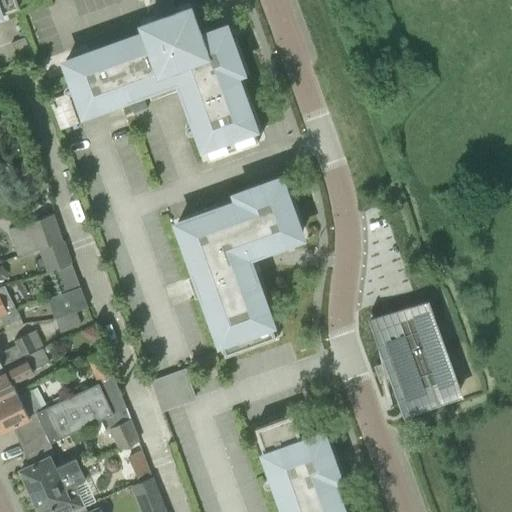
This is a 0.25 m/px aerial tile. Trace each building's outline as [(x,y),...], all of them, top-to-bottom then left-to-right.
[(0,0),(0,13),(19,7),(16,0),(0,0)] [(177,78),(182,92),(207,160),(258,141),(234,74),(240,71),(224,27),(197,37),(187,9),(143,25),(146,32),(64,61),(83,113),(159,85),(159,84),(177,78)] [(60,132),(80,125),(69,95),(49,102),(60,132)] [(31,176),(21,190),(33,199),(44,186),(31,176)] [(176,223),(195,275),(197,280),(203,277),(207,289),(201,292),(224,355),(275,337),(246,256),(300,236),(279,178),(235,194),(237,201),(176,223)] [(56,215),(30,223),(38,250),(43,249),(65,242),(56,215)] [(38,250),(30,223),(14,228),(23,255),(38,250)] [(66,242),(65,242),(43,249),(50,272),(73,264),(66,242)] [(81,287),(80,286),(73,264),(52,271),(60,294),(81,287)] [(0,303),(2,303),(9,299),(2,287),(0,287),(0,303)] [(81,287),(60,294),(48,298),(54,319),(55,319),(77,311),(88,308),(81,287)] [(0,315),(13,309),(9,299),(2,303),(0,303),(0,315)] [(422,307),(376,323),(385,361),(400,402),(450,384),(422,307)] [(77,311),(55,319),(59,332),(81,325),(77,311)] [(92,327),(81,331),(84,339),(89,341),(97,338),(92,327)] [(0,366),(42,345),(34,330),(14,340),(16,345),(0,353),(0,366)] [(26,360),(0,373),(0,400),(16,392),(12,384),(33,373),(31,370),(49,362),(42,348),(24,356),(26,360)] [(97,383),(112,376),(103,351),(88,358),(97,383)] [(192,370),(194,369),(217,361),(215,354),(190,363),(192,370)] [(171,392),(156,397),(161,411),(162,410),(194,399),(183,370),(166,376),(171,392)] [(29,418),(12,426),(25,454),(49,443),(125,408),(119,392),(118,392),(112,376),(97,383),(41,409),(35,412),(28,416),(29,418)] [(171,392),(166,376),(151,382),(156,397),(171,392)] [(19,397),(16,392),(0,400),(0,428),(1,432),(12,426),(29,418),(28,416),(35,412),(41,409),(31,390),(19,397)] [(254,427),(269,469),(284,511),(342,511),(331,480),(337,478),(321,433),(301,441),(291,414),(254,427)] [(138,441),(129,419),(108,429),(118,451),(138,441)] [(19,470),(21,473),(19,474),(23,484),(25,483),(29,493),(80,469),(75,458),(54,468),(49,457),(54,454),(49,443),(25,454),(31,465),(19,470)] [(85,480),(80,469),(29,493),(33,501),(33,504),(35,508),(37,510),(38,511),(43,511),(50,509),(51,511),(73,511),(85,507),(79,494),(68,500),(63,490),(85,480)] [(131,485),(140,511),(153,511),(163,509),(151,477),(151,476),(131,485)]
